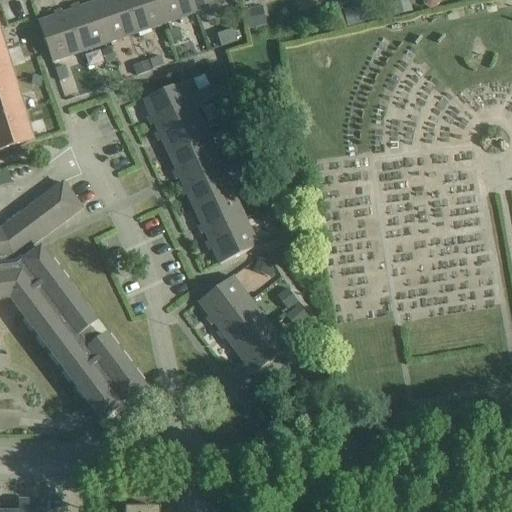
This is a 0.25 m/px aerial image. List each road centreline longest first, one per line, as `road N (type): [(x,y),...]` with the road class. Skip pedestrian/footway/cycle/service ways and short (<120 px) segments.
road 1 (residential): [(180,457),(152,294),(84,127)]
road 2 (residential): [(396,511),(364,464),(344,456),(180,457)]
road 3 (residential): [(180,457),(0,457)]
